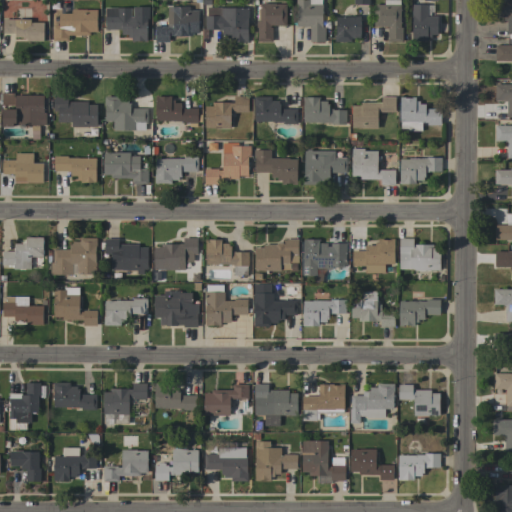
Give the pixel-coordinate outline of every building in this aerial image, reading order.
[(321,0),(321,4),(322,4),(322,27),(325,27),(325,41),(309,41),(309,27),(311,27),(296,26),(296,5),(296,0),(321,0)] [(384,4),(384,0),(400,0),(400,4),(400,27),(402,27),(402,42),(388,42),(388,27),(389,27),(389,26),(374,26),(374,4),(384,4)] [(506,20),(503,20),(503,17),(495,17),(495,2),(499,2),(499,0),(511,0),(511,39),(509,39),(509,34),(506,34),(506,20)] [(257,27),(256,27),(256,20),(257,21),(257,8),(259,8),(259,4),(261,4),(261,3),(275,3),(275,4),(286,4),(285,25),(270,25),(270,27),(272,27),(272,42),(257,41),(257,27)] [(437,34),(431,34),(431,38),(427,38),(427,41),(412,41),(412,17),(411,17),(411,4),(428,4),(428,15),(437,15),(437,34)] [(167,6),(189,6),(189,10),(198,10),(198,33),(191,33),(191,36),(169,35),(169,42),(155,41),(155,26),(167,26),(167,6)] [(248,8),(248,18),(247,18),(247,42),(232,41),(232,38),(225,38),(225,35),(222,35),(222,30),(205,30),(205,16),(207,16),(207,7),(248,8)] [(130,17),(146,17),(146,41),(131,41),(131,37),(127,37),(127,35),(121,35),(121,29),(105,29),(105,8),(130,8),(130,14),(130,17)] [(68,35),(68,41),(53,41),(53,25),(58,25),(58,13),(71,13),(71,9),(96,9),(96,32),(89,32),(89,35),(68,35)] [(334,42),(334,35),(335,35),(336,16),(352,17),(352,16),(360,16),(360,38),(351,38),(351,42),(334,42)] [(43,22),(43,41),(26,41),(26,38),(22,38),(22,37),(14,37),(14,33),(2,33),(3,19),(30,19),(30,22),(43,22)] [(511,45),(511,72),(511,63),(511,61),(495,61),(495,45),(511,45)] [(511,117),(506,117),(506,101),(494,100),(495,84),(496,84),(496,78),(511,78),(511,117)] [(43,95),(43,113),(45,113),(45,125),(39,125),(39,139),(31,139),(31,125),(14,125),(14,123),(13,123),(13,127),(2,127),(2,109),(14,109),(14,105),(2,105),(2,93),(14,93),(14,97),(14,95),(43,95)] [(71,127),(71,109),(67,109),(67,111),(54,111),(53,96),(67,96),(67,102),(87,101),(87,104),(97,104),(97,126),(71,127)] [(113,121),(105,121),(104,96),(121,96),(121,100),(128,100),(128,103),(131,103),(131,108),(147,108),(147,124),(145,124),(145,130),(113,130),(113,121)] [(171,96),(171,100),(174,100),(174,103),(181,103),(181,108),(197,108),(197,123),(183,123),(183,121),(155,120),(156,96),(171,96)] [(204,128),(205,106),(212,106),(212,102),(234,102),(234,96),(248,96),(248,112),(234,112),(234,111),(230,111),(230,128),(204,128)] [(297,124),(282,124),(282,122),(272,122),(272,121),(254,121),(254,105),(253,105),(253,96),(271,97),(270,100),(278,100),(278,103),(280,103),(280,109),(297,109),(297,124)] [(351,128),(352,105),(360,106),(360,102),(381,102),(381,96),(395,97),(395,112),(377,112),(377,128),(351,128)] [(304,99),(302,99),(302,97),(320,97),(319,101),(327,101),(327,104),(328,104),(328,109),(333,109),(333,110),(345,110),(345,124),(330,124),(330,123),(303,122),(304,99)] [(415,97),(415,101),(419,101),(419,104),(425,104),(425,109),(440,109),(440,125),(427,125),(427,123),(422,123),(421,131),(408,131),(408,129),(400,129),(400,122),(399,122),(400,97),(415,97)] [(511,158),(506,158),(506,141),(504,141),(495,141),(495,125),(511,125),(511,158)] [(72,137),(85,137),(84,127),(72,127),(72,137)] [(218,178),(218,184),(204,184),(204,169),(218,169),(218,171),(222,171),(222,143),(238,143),(238,146),(250,146),(250,157),(247,157),(247,175),(238,175),(238,178),(218,178)] [(394,185),(380,185),(380,179),(360,179),(360,176),(351,176),(351,148),(364,148),(364,151),(377,151),(377,170),(395,170),(394,185)] [(288,158),(288,159),(297,159),(296,184),(291,184),(291,183),(285,183),(285,184),(281,184),(281,180),(277,180),(277,178),(271,177),(271,173),(254,172),(255,158),(253,158),(253,150),(270,150),(270,158),(288,158)] [(334,158),(346,158),(346,172),(330,172),(330,181),(320,181),(320,185),(303,185),(303,175),(304,160),(311,160),(311,151),(334,151),(334,158)] [(129,153),(129,156),(139,156),(139,168),(147,168),(147,184),(132,184),(132,178),(111,178),(111,175),(103,175),(103,153),(129,153)] [(95,183),(80,183),(80,179),(77,179),(77,176),(70,176),(70,171),(54,171),(54,156),(67,156),(67,158),(95,158),(95,183)] [(183,158),(183,157),(197,156),(197,171),(181,171),(181,179),(171,179),(171,183),(154,183),(154,174),(155,174),(155,159),(183,158)] [(426,157),(441,157),(441,172),(425,172),(425,177),(423,177),(423,180),(414,180),(414,184),(398,184),(398,181),(399,181),(399,159),(409,159),(409,158),(426,159),(426,157)] [(43,182),(26,182),(26,179),(21,179),(21,178),(14,178),(14,174),(2,174),(2,160),(15,160),(15,163),(43,163),(43,182)] [(511,196),(510,196),(511,184),(494,184),(494,170),(511,170),(511,196)] [(511,240),(494,240),(494,225),(506,225),(506,223),(511,223),(511,213),(511,240)] [(30,269),(13,269),(13,265),(1,265),(1,251),(13,251),(13,243),(21,243),(22,241),(23,240),(25,239),(25,237),(42,237),(43,257),(30,257),(30,269)] [(69,249),(69,244),(72,244),(72,241),(79,241),(79,238),(95,238),(95,246),(94,246),(94,262),(95,262),(95,273),(72,274),(50,275),(50,262),(52,262),(52,249),(69,249)] [(117,238),(117,244),(138,244),(138,247),(147,247),(147,269),(143,269),(143,274),(136,274),(136,270),(110,270),(110,254),(104,254),(104,238),(117,238)] [(153,270),(153,247),(160,247),(161,244),(182,244),(182,238),(197,238),(196,255),(183,254),(183,253),(179,253),(179,270),(153,270)] [(393,264),(384,263),(384,273),(365,273),(365,266),(351,266),(352,250),(365,250),(365,245),(374,245),(374,242),(379,242),(379,238),(394,239),(393,264)] [(398,238),(413,238),(413,244),(433,244),(433,248),(440,248),(440,270),(414,270),(414,269),(398,269),(398,238)] [(205,239),(221,239),(221,243),(228,243),(228,246),(230,246),(230,252),(247,252),(247,275),(233,275),(233,264),(205,264),(205,239)] [(254,248),(263,248),(263,245),(275,245),(277,243),(282,243),(283,245),(283,239),(298,240),(297,254),(289,254),(289,263),(282,263),(282,264),(280,264),(280,270),(254,270),(254,248)] [(303,239),(318,239),(318,243),(327,243),(327,246),(328,246),(328,249),(330,249),(330,243),(346,243),(345,258),(346,258),(346,267),(332,267),(332,269),(316,268),(316,276),(302,276),(303,239)] [(511,277),(510,277),(510,267),(494,267),(494,251),(511,251),(511,277)] [(511,289),(511,321),(505,321),(505,304),(493,304),(493,289),(511,289)] [(53,290),(65,290),(65,295),(78,295),(78,312),(83,312),(83,310),(96,310),(96,325),(82,325),(82,320),(62,320),(62,317),(53,317),(53,290)] [(179,291),(179,292),(191,293),(191,304),(197,304),(197,314),(196,314),(196,327),(183,327),(183,325),(176,325),(176,326),(165,326),(165,325),(160,325),(160,318),(153,318),(153,295),(163,295),(163,291),(179,291)] [(376,304),(380,304),(380,312),(393,312),(394,327),(379,327),(379,321),(358,321),(358,318),(350,318),(350,301),(356,301),(355,291),(376,291),(376,304)] [(205,292),(223,292),(223,301),(233,301),(233,299),(246,299),(247,314),(230,315),(230,322),(220,322),(220,326),(205,326),(205,292)] [(253,302),(258,302),(258,293),(272,293),(272,302),(282,302),(282,300),(296,300),(296,315),(279,315),(279,320),(278,320),(277,323),(270,323),(270,327),(253,327),(253,302)] [(25,325),(25,321),(14,321),(14,316),(2,317),(2,302),(5,302),(5,296),(28,296),(28,306),(42,305),(42,324),(25,325)] [(132,300),(132,299),(146,299),(146,314),(129,314),(129,322),(120,322),(120,325),(103,325),(103,316),(104,316),(104,301),(132,300)] [(312,301),(312,300),(330,300),(330,299),(345,299),(345,314),(327,313),(327,319),(326,319),(326,322),(318,322),(318,326),(302,326),(302,301),(312,301)] [(426,299),(439,299),(439,315),(425,315),(425,313),(424,313),(424,320),(418,320),(418,322),(414,322),(414,326),(409,326),(409,325),(403,325),(403,326),(398,326),(399,301),(426,301),(426,299)] [(511,333),(511,360),(493,360),(493,333),(511,333)] [(511,411),(506,411),(506,406),(505,406),(505,389),(494,389),(494,374),(511,373),(511,411)] [(53,391),(52,391),(52,382),(69,382),(69,386),(76,386),(76,389),(79,389),(79,394),(95,394),(95,410),(81,409),(81,407),(53,407),(53,391)] [(30,412),(30,423),(25,423),(25,429),(8,429),(9,394),(21,394),(21,395),(25,395),(25,383),(39,383),(39,385),(45,385),(45,397),(39,397),(39,395),(37,395),(37,412),(30,412)] [(112,426),(104,426),(104,414),(102,414),(102,392),(109,392),(109,389),(131,389),(131,383),(146,383),(145,399),(128,399),(128,424),(112,424),(112,426)] [(195,410),(182,410),(182,408),(155,408),(155,383),(157,383),(157,385),(170,385),(169,390),(179,390),(179,395),(195,395),(195,410)] [(362,396),(362,391),(367,391),(367,390),(369,390),(369,387),(376,387),(376,383),(394,384),(394,393),(393,393),(392,409),(384,409),(384,418),(366,418),(366,416),(359,416),(359,423),(349,423),(349,408),(350,408),(350,395),(362,396)] [(203,416),(203,393),(210,393),(210,390),(231,390),(231,384),(247,384),(247,399),(246,399),(246,408),(229,408),(229,416),(203,416)] [(253,415),(253,384),(267,384),(267,390),(288,390),(288,393),(296,393),(296,415),(253,415)] [(343,413),(318,413),(318,419),(316,419),(316,421),(301,421),(302,396),(318,397),(318,384),(332,384),(332,385),(338,385),(338,384),(343,384),(343,413)] [(412,384),(412,390),(430,390),(430,393),(438,393),(439,415),(413,416),(413,400),(398,400),(398,384),(412,384)] [(511,452),(504,452),(504,436),(492,436),(492,419),(511,419),(511,452)] [(327,440),(327,466),(331,466),(331,457),(344,457),(344,481),(330,481),(330,476),(308,476),(308,472),(301,472),(301,441),(327,440)] [(269,441),(269,448),(280,448),(280,456),(283,456),(283,454),(296,454),(296,469),(279,469),(279,474),(274,474),(274,477),(269,477),(269,481),(254,481),(254,441),(269,441)] [(53,456),(62,456),(62,447),(78,447),(78,455),(80,455),(80,454),(82,454),(83,450),(96,450),(95,468),(83,468),(83,469),(79,469),(78,474),(76,474),(76,477),(69,477),(69,481),(53,481),(53,456)] [(218,454),(218,447),(246,447),(245,456),(247,456),(246,477),(223,477),(224,474),(221,474),(221,470),(204,469),(204,454),(218,454)] [(136,449),(136,450),(147,450),(147,473),(140,473),(140,476),(118,476),(118,481),(103,481),(103,466),(117,466),(117,467),(121,467),(121,449),(136,449)] [(168,465),(168,467),(173,467),(173,449),(187,449),(187,450),(198,450),(198,472),(189,472),(189,475),(168,475),(168,480),(154,480),(154,465),(168,465)] [(359,450),(359,449),(375,449),(375,465),(392,465),(392,480),(378,480),(378,475),(358,474),(358,471),(349,471),(349,449),(359,450)] [(38,451),(38,468),(40,468),(40,481),(26,481),(26,469),(20,469),(20,466),(9,466),(9,451),(38,451)] [(415,455),(415,454),(423,454),(423,453),(439,453),(439,468),(423,468),(423,473),(421,473),(421,476),(413,476),(413,480),(397,480),(398,455),(415,455)] [(511,511),(504,511),(504,510),(494,510),(494,485),(511,485),(511,511)]
